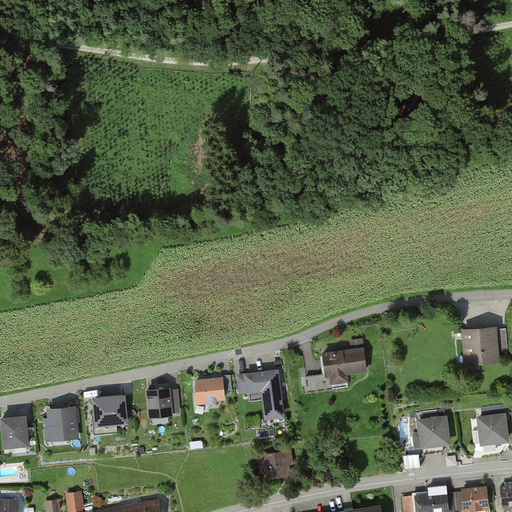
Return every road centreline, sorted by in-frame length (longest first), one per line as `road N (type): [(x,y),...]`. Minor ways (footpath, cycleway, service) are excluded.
road 1 (residential): [(511,294),(381,305),(278,342),(0,401)]
road 2 (track): [(511,20),(278,58),(180,63),(42,41),(0,43)]
road 3 (residential): [(511,465),(311,491),(237,511)]
